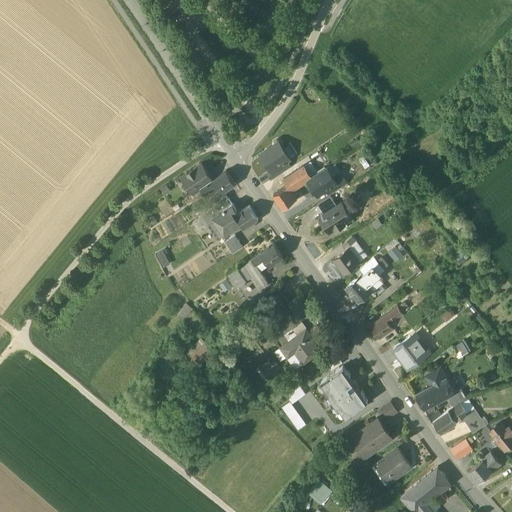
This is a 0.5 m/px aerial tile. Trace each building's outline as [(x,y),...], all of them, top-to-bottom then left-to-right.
[(277,137),(274,140),(273,144),(261,152),(271,168),(272,169),(287,159),(290,157),(283,146),(283,142),(281,138),(277,137)] [(287,159),(272,169),(271,168),(267,170),(272,177),(291,165),(287,159)] [(202,161),(182,175),(193,191),(201,186),(213,178),(202,161)] [(304,163),(290,172),(298,184),(309,178),(313,175),(304,163)] [(336,172),(330,163),(327,166),(333,174),(336,172)] [(313,175),(309,178),(312,182),(311,187),(316,188),(319,193),(331,184),(337,180),(336,179),(333,174),(327,166),(313,175)] [(227,169),(213,178),(218,184),(222,191),(225,189),(235,182),(227,169)] [(287,184),(274,192),(282,206),(297,196),(292,189),(298,184),(290,172),(282,177),(287,184)] [(344,174),(336,179),(337,180),(331,184),(334,190),(348,181),(344,174)] [(213,178),(201,186),(205,193),(218,184),(213,178)] [(205,193),(214,206),(230,196),(225,189),(222,191),(218,184),(205,193)] [(205,193),(201,186),(193,191),(197,198),(205,193)] [(331,192),(318,200),(324,210),(337,202),(331,192)] [(324,210),(321,212),(326,220),(325,220),(330,228),(336,224),(338,227),(346,221),(344,219),(352,214),(347,206),(346,206),(342,199),(337,202),(324,210)] [(234,202),(215,215),(220,223),(239,210),(234,202)] [(239,210),(220,223),(225,231),(241,220),(245,226),(259,217),(250,204),(239,210)] [(213,209),(200,217),(204,224),(211,219),(210,217),(216,213),(213,209)] [(235,233),(226,239),(234,251),(243,245),(235,233)] [(352,233),(343,240),(347,245),(349,243),(349,244),(356,238),(352,233)] [(367,252),(356,238),(349,244),(360,258),(367,252)] [(274,240),(261,249),(262,250),(252,257),(256,263),(256,262),(266,256),(271,263),(284,254),(274,240)] [(343,240),(334,247),(338,252),(347,245),(343,240)] [(396,256),(404,250),(397,240),(388,246),(396,256)] [(338,252),(334,255),(345,269),(360,258),(349,244),(349,243),(347,245),(338,252)] [(164,247),(156,250),(163,265),(171,261),(164,247)] [(374,253),(361,265),(365,269),(362,271),(372,285),(373,286),(383,277),(378,271),(384,265),(374,253)] [(252,257),(243,262),(260,288),(269,281),(256,262),(256,263),(252,257)] [(237,266),(227,272),(236,286),(246,279),(237,266)] [(361,271),(347,283),(353,290),(359,297),(372,285),(362,271),(361,271)] [(397,289),(393,293),(396,298),(401,294),(397,289)] [(299,293),(291,299),(297,308),(299,312),(308,305),(299,293)] [(186,317),(194,306),(187,300),(179,311),(186,317)] [(399,301),(371,320),(380,333),(394,323),(390,318),(404,308),(399,301)] [(452,302),(442,310),(447,316),(457,308),(452,302)] [(297,308),(270,329),(286,350),(287,350),(281,342),(298,330),(293,323),(303,316),(299,312),(297,308)] [(303,316),(293,323),(298,330),(307,323),(303,316)] [(298,330),(281,342),(287,350),(288,351),(295,346),(304,358),(321,346),(313,335),(315,333),(307,323),(298,330)] [(416,327),(394,344),(408,363),(419,355),(430,346),(416,327)] [(466,335),(456,338),(459,349),(470,346),(466,335)] [(326,356),(330,365),(343,359),(339,350),(326,356)] [(271,376),(286,366),(278,352),(262,361),(271,376)] [(441,362),(426,370),(432,381),(418,389),(425,403),(455,387),(447,373),(441,362)] [(343,363),(322,378),(329,388),(326,389),(337,404),(339,403),(345,412),(367,397),(364,392),(365,392),(358,382),(356,383),(352,378),(354,377),(348,368),(346,369),(343,363)] [(301,381),(287,390),(293,399),(306,389),(301,381)] [(292,396),(283,402),(299,425),(307,419),(292,396)] [(389,415),(400,406),(391,396),(381,405),(389,415)] [(461,397),(449,405),(456,416),(463,412),(468,408),(468,407),(461,397)] [(480,415),(473,404),(468,407),(468,408),(463,412),(474,428),(489,418),(485,412),(480,415)] [(441,411),(434,415),(442,427),(457,417),(456,416),(449,405),(441,411)] [(438,407),(430,411),(433,416),(434,415),(441,411),(438,407)] [(378,414),(352,433),(359,442),(363,439),(369,448),(391,433),(385,425),(386,422),(383,422),(378,414)] [(506,424),(502,418),(491,427),(505,445),(511,439),(511,430),(511,429),(511,423),(510,421),(506,424)] [(466,435),(453,444),(460,454),(473,445),(466,435)] [(398,443),(376,459),(389,477),(411,461),(398,443)] [(491,446),(482,454),(483,455),(484,454),(493,465),(501,459),(491,446)] [(483,455),(470,466),(479,477),(493,465),(484,454),(483,455)] [(438,462),(402,492),(419,511),(428,511),(434,507),(427,498),(451,479),(438,462)] [(321,473),(309,487),(322,499),(335,486),(321,473)]
